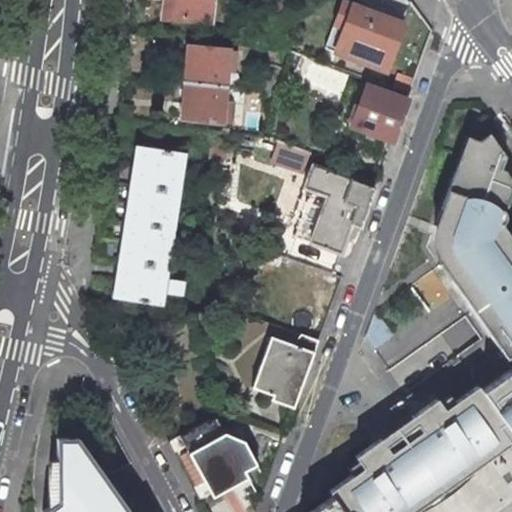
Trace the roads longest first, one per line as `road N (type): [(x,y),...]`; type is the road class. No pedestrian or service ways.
road 1 (residential): [(284,511),(470,4)]
road 2 (residential): [(175,511),(95,356),(63,320),(12,286)]
road 3 (tertiary): [(37,157),(54,0)]
road 4 (tertiary): [(12,286),(37,157)]
